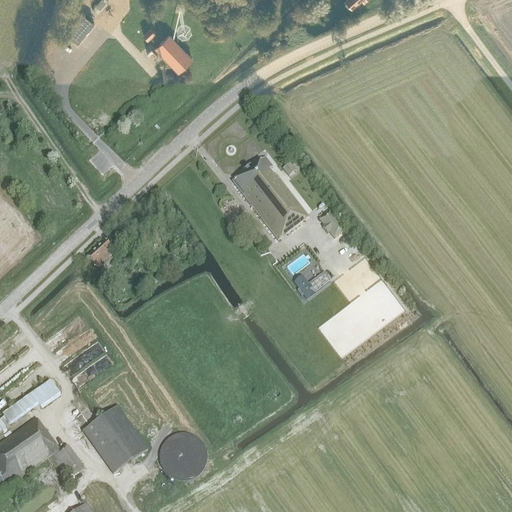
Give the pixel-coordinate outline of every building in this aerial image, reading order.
[(346,0),(345,1),(351,8),(360,1),(364,5),(367,2),(365,0),(346,0)] [(85,16),(68,36),(77,44),(94,23),(91,21),(87,18),(85,16)] [(147,40),(154,33),(150,29),(143,36),(147,40)] [(191,59),(169,35),(155,49),(177,73),(191,59)] [(151,50),(146,54),(153,61),(157,57),(151,50)] [(265,157),(256,164),(238,178),(232,182),(278,241),(308,218),(276,175),(274,177),(268,170),(272,167),(265,157)] [(295,172),(289,164),(283,169),(289,177),(295,172)] [(345,232),(329,212),(318,221),(323,227),(322,228),(327,235),(329,234),(334,240),(345,232)] [(118,244),(128,235),(122,227),(111,237),(118,244)] [(157,238),(161,235),(155,228),(152,231),(157,238)] [(110,248),(110,249),(104,241),(87,257),(93,264),(97,268),(114,253),(110,248)] [(310,261),(315,268),(316,269),(322,264),(316,257),(310,261)] [(324,274),(308,286),(302,278),(294,284),(299,290),(297,291),(301,297),(303,296),(306,300),(330,282),(324,274)] [(394,306),(398,300),(393,296),(389,302),(394,306)] [(50,383),(19,404),(3,416),(3,418),(0,420),(0,434),(27,415),(37,407),(39,410),(59,396),(50,383)] [(148,451),(117,407),(82,432),(113,476),(148,451)] [(0,445),(0,488),(3,487),(4,490),(47,460),(52,467),(57,463),(68,480),(83,469),(66,446),(60,451),(58,448),(56,449),(35,421),(0,445)]
